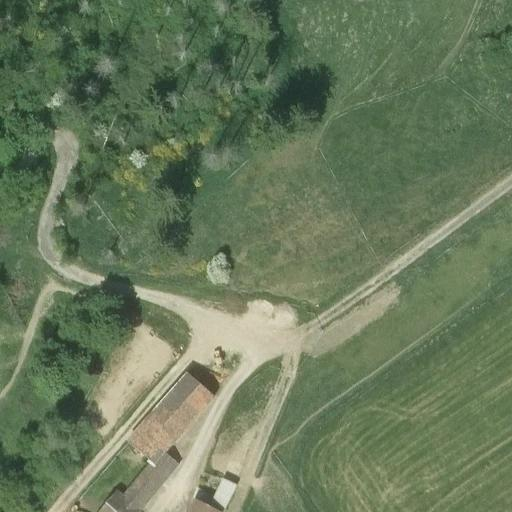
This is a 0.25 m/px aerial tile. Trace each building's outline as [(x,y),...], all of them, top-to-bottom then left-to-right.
[(188,376),(129,444),(153,464),(157,467),(166,456),(215,399),(188,376)] [(153,464),(125,497),(142,511),(179,467),(166,456),(157,467),(153,464)] [(223,479),(211,508),(219,511),(224,511),(236,485),(223,479)] [(141,511),(142,511),(125,497),(119,492),(102,511),(141,511)] [(195,502),(190,511),(219,511),(211,508),(195,502)]
